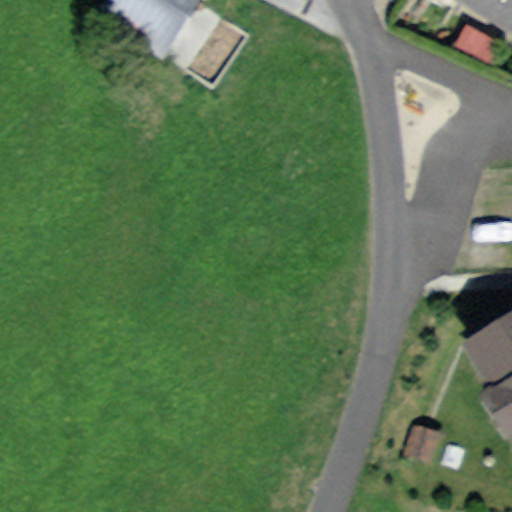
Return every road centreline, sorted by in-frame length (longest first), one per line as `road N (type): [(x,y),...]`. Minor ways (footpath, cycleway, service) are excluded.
road 1 (residential): [(328,511),(395,308),(404,221)]
road 2 (residential): [(404,221),(395,123),(364,31)]
road 3 (residential): [(511,104),(364,31)]
road 4 (residential): [(511,124),(484,130),(434,166),(404,221)]
